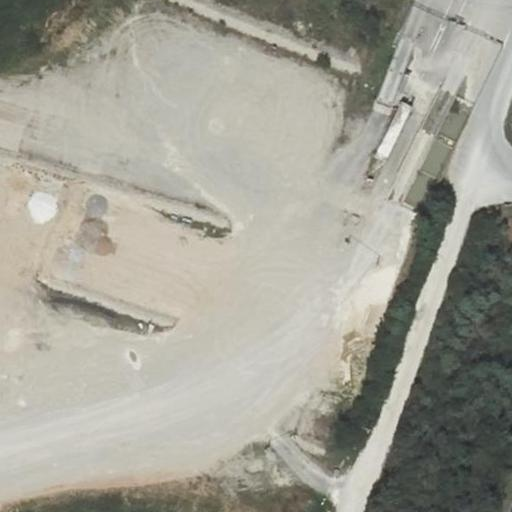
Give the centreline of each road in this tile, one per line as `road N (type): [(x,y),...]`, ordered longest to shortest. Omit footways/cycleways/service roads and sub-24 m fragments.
road 1 (unknown): [(424,0),(388,92),(334,184),(300,207),(207,360),(124,424),(0,453)]
road 2 (track): [(484,161),(351,511)]
road 3 (unclassified): [(511,75),(484,161),(511,172)]
